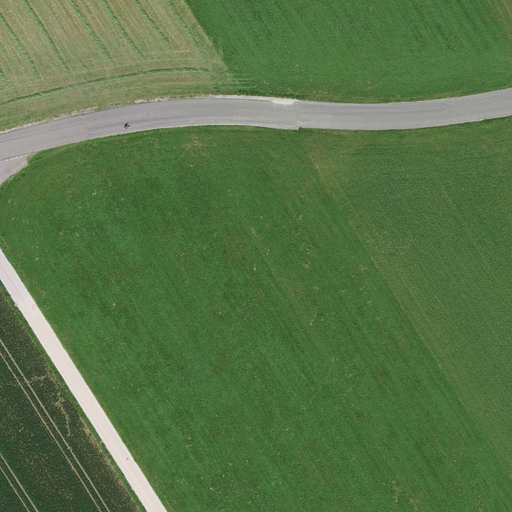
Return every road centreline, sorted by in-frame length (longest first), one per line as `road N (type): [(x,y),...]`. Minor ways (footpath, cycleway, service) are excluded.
road 1 (unclassified): [(0,144),(182,105),(312,119),(511,108)]
road 2 (track): [(155,511),(0,271)]
